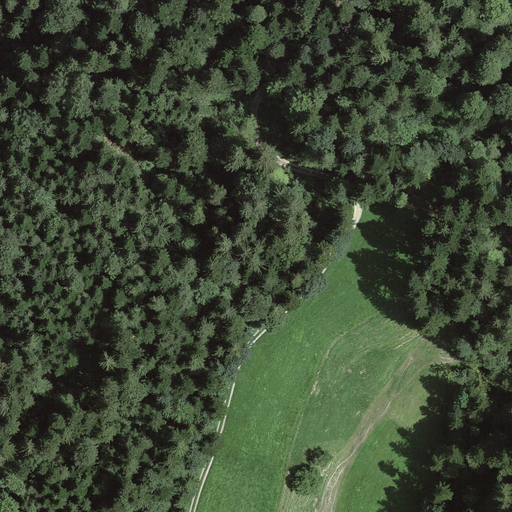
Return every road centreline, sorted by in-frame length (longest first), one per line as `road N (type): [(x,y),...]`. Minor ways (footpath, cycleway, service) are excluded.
road 1 (track): [(192,511),(237,364),(300,296),(358,209),(346,182),(276,160),(255,126),(275,80),(336,46),(348,0)]
road 2 (track): [(0,76),(123,0)]
